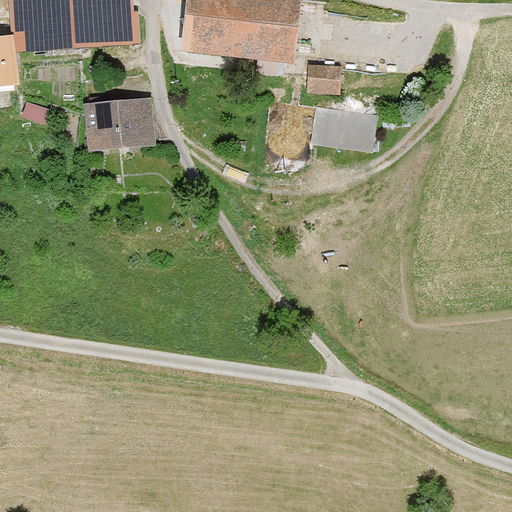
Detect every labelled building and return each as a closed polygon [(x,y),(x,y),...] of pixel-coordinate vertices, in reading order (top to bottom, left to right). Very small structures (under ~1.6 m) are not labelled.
[(139,0),(9,0),(10,34),(0,35),(0,88),(30,83),(24,49),(141,47),(139,0)] [(308,0),(193,0),(187,59),(301,71),(308,0)] [(311,72),(310,93),(347,95),(348,74),(311,72)] [(157,98),(87,105),(92,154),(162,147),(157,98)] [(311,146),(379,151),(383,111),(315,105),(311,146)]
